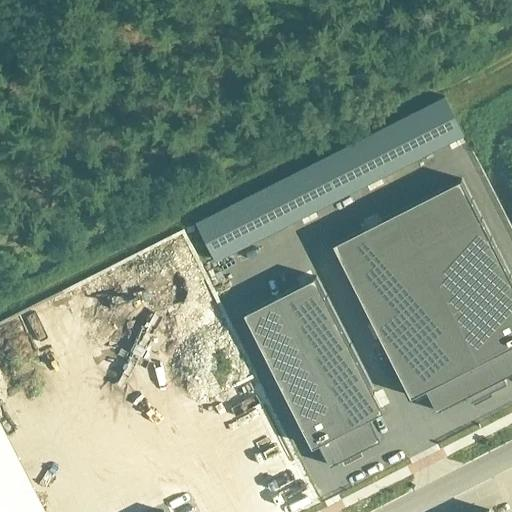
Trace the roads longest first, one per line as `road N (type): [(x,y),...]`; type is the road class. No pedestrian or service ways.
road 1 (track): [(0,63),(121,0)]
road 2 (unclassified): [(401,511),(511,455)]
